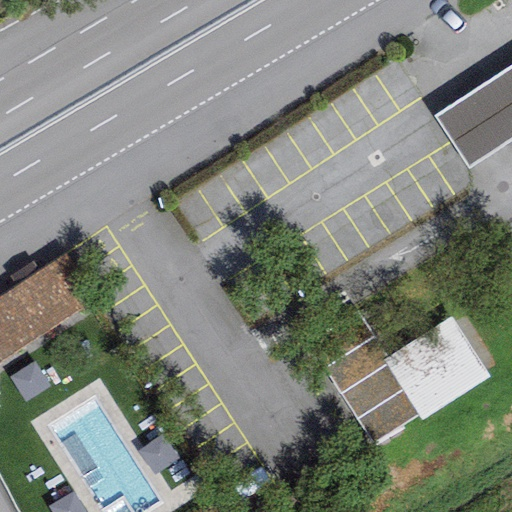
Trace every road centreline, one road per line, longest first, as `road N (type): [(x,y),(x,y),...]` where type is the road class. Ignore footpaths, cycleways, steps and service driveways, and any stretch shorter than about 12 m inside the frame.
road 1 (primary): [(0,190),(323,0)]
road 2 (primary): [(190,0),(0,111)]
